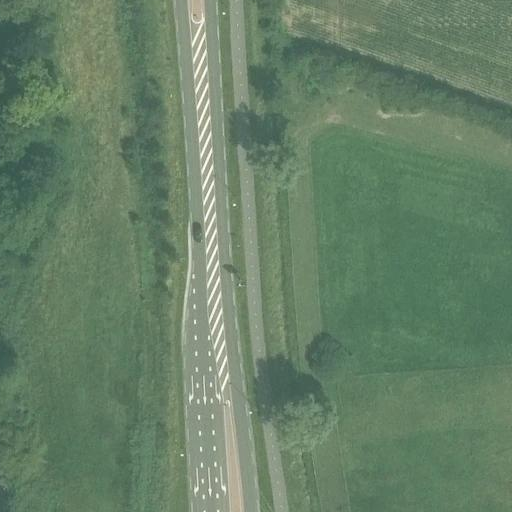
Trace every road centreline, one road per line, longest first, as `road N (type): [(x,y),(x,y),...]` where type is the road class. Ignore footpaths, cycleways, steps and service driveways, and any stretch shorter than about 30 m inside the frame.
road 1 (primary): [(251,511),(208,0)]
road 2 (primary): [(180,0),(210,511)]
